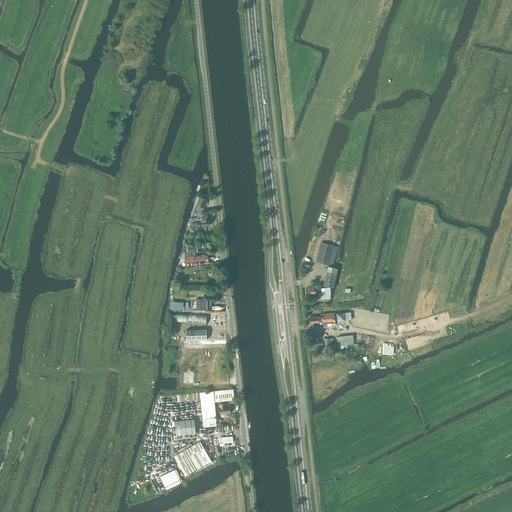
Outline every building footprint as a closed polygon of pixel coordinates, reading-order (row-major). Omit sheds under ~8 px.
[(201,217),(200,217),(201,225),(201,226),(209,226),(209,225),(210,224),(209,222),(209,220),(207,220),(207,216),(207,211),(204,212),(204,208),(207,200),(200,197),(198,202),(200,202),(196,210),(201,212),(201,217)] [(192,226),(190,227),(190,232),(195,231),(195,229),(199,229),(199,226),(200,226),(200,225),(201,225),(200,217),(196,217),(196,218),(191,218),(191,219),(190,223),(192,223),(192,226)] [(338,246),(322,242),(318,261),(333,265),(338,246)] [(187,244),(187,252),(197,252),(197,244),(187,244)] [(186,265),(208,263),(207,254),(185,257),(186,265)] [(335,287),(339,267),(329,265),(325,285),(335,287)] [(320,288),(319,287),(307,288),(307,295),(319,294),(320,300),(331,299),(330,293),(331,293),(331,287),(320,288)] [(196,310),(211,310),(212,303),(216,303),(216,294),(204,294),(204,299),(197,299),(196,310)] [(170,310),(175,310),(175,309),(184,309),(184,301),(171,301),(170,310)] [(206,315),(170,312),(169,323),(206,326),(206,315)] [(351,312),(337,313),(338,321),(352,320),(351,312)] [(336,323),(335,313),(322,315),(322,317),(320,318),(319,317),(311,318),(311,324),(320,323),(320,322),(322,322),(322,324),(324,324),(324,327),(328,327),(328,324),(336,323)] [(207,330),(186,330),(186,340),(207,340),(207,330)] [(339,346),(355,344),(354,335),(338,337),(339,346)] [(369,349),(371,336),(364,335),(361,347),(369,349)] [(332,347),(332,344),(335,344),(334,339),(325,340),(326,350),(332,349),(333,350),(335,349),(334,346),(332,347)] [(312,353),(324,351),(322,342),(310,344),(312,353)] [(234,389),(228,390),(207,392),(210,426),(217,426),(214,402),(235,400),(234,389)] [(209,412),(207,392),(177,395),(178,403),(200,401),(202,412),(209,412)] [(230,406),(226,406),(225,403),(219,404),(220,407),(219,407),(220,414),(230,413),(230,414),(231,414),(230,406)] [(194,419),(174,421),(176,436),(196,434),(194,419)] [(185,476),(211,461),(200,441),(174,456),(185,476)] [(152,467),(139,464),(137,471),(151,474),(152,467)] [(174,470),(159,477),(165,490),(181,483),(174,470)]
